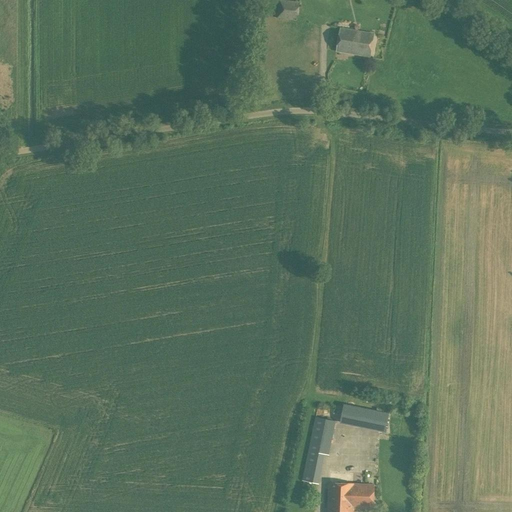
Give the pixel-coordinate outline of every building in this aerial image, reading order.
[(298,21),(300,2),(280,0),(278,0),(277,19),(298,21)] [(369,56),(373,33),(340,28),(337,51),(369,56)] [(358,426),(362,408),(343,404),(340,422),(358,426)] [(331,444),(336,421),(315,417),(310,440),(331,444)] [(318,484),(320,479),(303,475),(302,481),(318,484)] [(354,485),(352,483),(329,482),(327,511),(352,511),(353,506),(354,485)] [(374,484),(352,483),(354,485),(353,506),(374,507),(374,484)]
